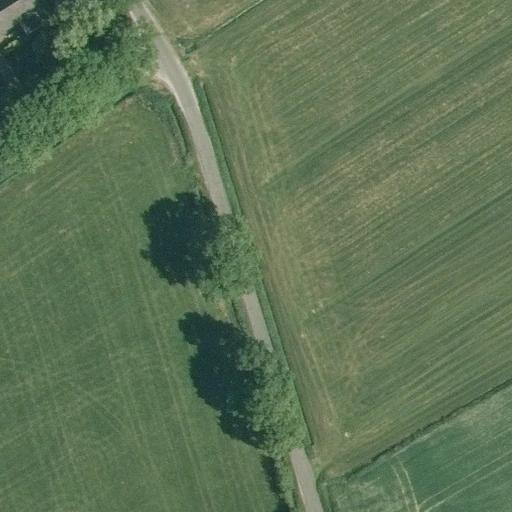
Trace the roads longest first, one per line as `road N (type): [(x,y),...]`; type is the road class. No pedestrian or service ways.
road 1 (unclassified): [(314,511),(177,77),(127,0)]
road 2 (track): [(0,158),(158,47)]
